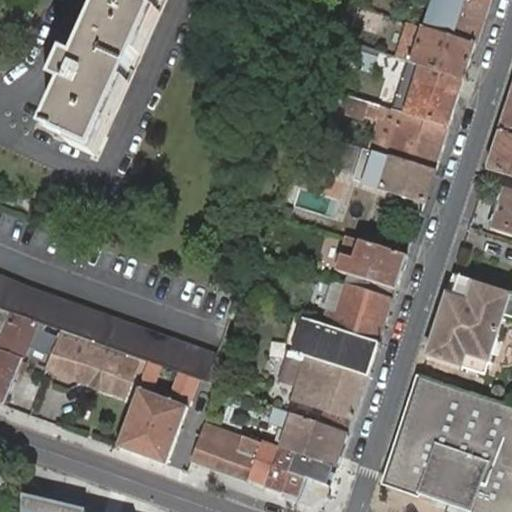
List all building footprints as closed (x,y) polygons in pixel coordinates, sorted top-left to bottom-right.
[(94,149),(156,11),(130,0),(96,0),(71,57),(67,55),(65,60),(59,74),(56,79),(60,81),(41,125),(47,127),(47,128),(73,140),(94,149)] [(130,0),(156,11),(160,0),(130,0)] [(425,29),(476,45),(491,0),(441,0),(433,25),(426,24),(425,29)] [(441,0),(434,0),(426,24),(433,25),(441,0)] [(425,29),(412,25),(401,60),(408,62),(413,63),(425,29)] [(422,66),(465,80),(476,45),(425,29),(413,63),(422,66)] [(53,71),(59,74),(65,60),(59,58),(53,71)] [(449,129),(465,80),(422,66),(413,63),(408,62),(402,81),(416,85),(411,100),(398,96),(393,111),(406,115),(449,129)] [(402,81),(398,96),(411,100),(416,85),(402,81)] [(331,91),(316,86),(312,100),(334,107),(336,102),(328,100),(331,91)] [(435,172),(449,129),(406,115),(393,111),(392,110),(331,91),(328,100),(336,102),(334,107),(387,123),(378,153),(393,158),(435,172)] [(511,97),(501,133),(511,136),(511,97)] [(511,136),(501,133),(489,169),(511,176),(511,136)] [(378,153),(364,149),(354,180),(368,185),(378,153)] [(425,203),(435,172),(393,158),(378,153),(368,185),(382,189),(397,194),(394,205),(422,214),(425,203)] [(511,190),(504,188),(490,230),(511,236),(511,190)] [(286,213),(291,200),(280,197),(276,210),(286,213)] [(362,242),(349,238),(343,258),(338,272),(341,273),(348,275),(346,284),(394,299),(397,290),(407,257),(362,242)] [(262,256),(264,248),(258,246),(255,254),(262,256)] [(341,273),(338,282),(346,284),(348,275),(341,273)] [(448,295),(428,357),(463,368),(467,356),(490,362),(492,353),(497,339),(501,327),(503,319),(505,315),(511,316),(511,293),(475,281),(455,274),(448,295)] [(208,383),(218,355),(33,289),(0,275),(0,306),(0,307),(13,312),(30,319),(62,331),(94,342),(100,344),(149,362),(161,366),(181,373),(199,380),(208,383)] [(346,284),(338,282),(336,288),(344,292),(335,320),(326,317),(324,325),(380,343),(394,299),(346,284)] [(241,290),(238,297),(252,301),(254,294),(241,290)] [(28,323),(30,319),(13,312),(0,342),(0,405),(4,407),(24,361),(25,360),(37,326),(28,323)] [(368,377),(380,343),(324,325),(319,323),(308,358),(295,399),(326,409),(322,423),(350,433),(355,419),(368,377)] [(79,381),(92,348),(60,336),(48,370),(79,381)] [(97,350),(100,344),(94,342),(92,348),(79,381),(126,398),(138,366),(97,350)] [(147,369),(149,362),(100,344),(97,350),(138,366),(147,369)] [(467,356),(463,368),(467,369),(479,373),(485,375),(486,374),(490,362),(467,356)] [(189,407),(199,380),(181,373),(176,387),(173,394),(169,393),(168,400),(151,393),(156,380),(161,366),(149,362),(147,369),(139,389),(118,447),(155,461),(168,466),(168,465),(189,407)] [(511,511),(511,406),(421,377),(386,483),(445,504),(458,509),(467,511),(511,511)] [(173,394),(176,387),(156,380),(151,393),(168,400),(169,393),(173,394)] [(30,401),(36,403),(38,396),(33,394),(30,401)] [(345,449),(350,433),(322,423),(316,421),(307,418),(295,413),(289,430),(310,437),(345,449)] [(119,438),(126,419),(112,414),(105,433),(119,438)] [(213,428),(210,436),(225,442),(235,446),(238,437),(213,428)] [(339,469),(345,449),(310,437),(289,430),(283,449),(314,460),(339,469)] [(200,462),(216,468),(225,442),(210,436),(200,461),(200,462)] [(250,480),(262,446),(246,440),(238,437),(235,446),(225,442),(216,468),(250,480)] [(333,487),(339,469),(314,460),(283,449),(264,441),(262,446),(250,480),(299,498),(308,473),(314,475),(318,482),(333,487)] [(310,505),(318,482),(314,475),(308,473),(299,498),(298,501),(310,505)] [(84,511),(85,510),(22,495),(21,511),(84,511)]
